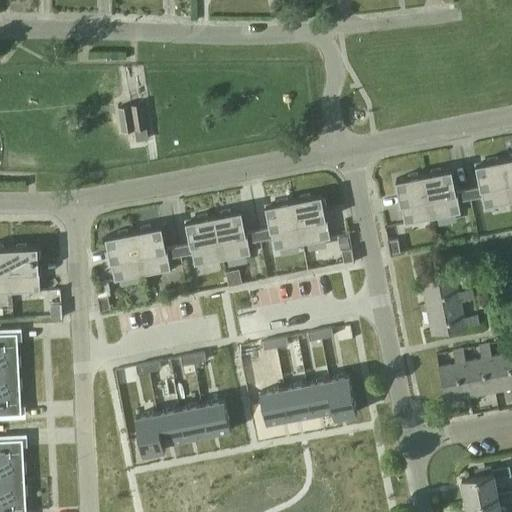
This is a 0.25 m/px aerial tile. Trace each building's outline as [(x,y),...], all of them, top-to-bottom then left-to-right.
[(143,103),(119,106),(122,131),(136,129),(146,128),(143,103)] [(480,186),(468,188),(470,198),(482,196),(484,207),(511,201),(511,198),(504,157),(487,160),(488,161),(476,163),(480,186)] [(440,169),(424,172),(433,217),(461,212),(459,200),(470,198),(468,188),(460,190),(457,190),(452,168),(441,170),(440,169)] [(404,223),(433,217),(424,172),(396,178),(404,223)] [(322,192),(294,198),(302,243),(330,237),(322,192)] [(274,248),(302,243),(294,198),(277,201),(277,202),(266,204),(270,227),(258,229),(260,239),(272,237),(274,248)] [(230,211),(230,210),(214,213),(223,258),(251,253),(248,241),(260,239),(258,229),(246,232),(242,209),(230,211)] [(194,264),(223,258),(214,213),(197,217),(198,218),(186,220),(187,226),(190,243),(178,245),(180,255),(192,252),(194,264)] [(169,257),(180,255),(178,245),(167,247),(162,225),(150,227),(150,226),(134,229),(143,274),(171,268),(169,257)] [(115,279),(143,274),(134,229),(106,235),(115,279)] [(337,237),(339,248),(349,246),(347,235),(337,237)] [(400,251),(398,238),(388,240),(391,252),(400,251)] [(37,245),(9,246),(11,292),(40,290),(37,245)] [(9,246),(0,246),(0,292),(11,292),(9,246)] [(353,260),(351,247),(341,249),(344,262),(353,260)] [(422,281),(427,309),(461,302),(474,299),(472,288),(459,291),(455,274),(422,281)] [(110,307),(108,295),(98,296),(101,309),(110,307)] [(464,317),(461,302),(427,309),(433,335),(480,325),(477,314),(464,317)] [(60,303),(50,303),(51,316),(60,316),(60,303)] [(331,326),(320,329),(321,336),(333,334),(331,326)] [(320,329),(308,331),(309,339),(321,336),(320,329)] [(16,332),(0,332),(0,373),(18,373),(16,332)] [(287,335),(275,337),(276,345),(288,343),(287,335)] [(275,337),(263,339),(265,347),(276,345),(275,337)] [(508,353),(492,356),(499,390),(511,387),(511,338),(505,340),(508,353)] [(473,395),(499,390),(492,356),(490,343),(479,345),(482,358),(466,361),(473,395)] [(473,395),(466,361),(464,349),(453,351),(455,363),(439,366),(446,401),(473,395)] [(204,351),(192,353),(194,361),(206,359),(204,351)] [(192,353),(181,355),(182,363),(194,361),(192,353)] [(159,359),(148,361),(149,369),(161,367),(159,359)] [(148,361),(136,364),(137,372),(149,369),(148,361)] [(18,373),(0,373),(0,414),(20,413),(18,373)] [(357,411),(350,373),(329,376),(336,415),(357,411)] [(336,415),(329,376),(306,381),(312,413),(334,408),(335,415),(336,415)] [(312,413),(306,381),(284,385),(290,417),(312,413)] [(290,417),(284,385),(260,390),(267,421),(290,417)] [(224,396),(200,401),(206,432),(230,428),(224,396)] [(200,401),(178,405),(184,437),(206,432),(200,401)] [(178,405),(157,409),(163,441),(184,437),(178,405)] [(157,409),(135,413),(142,452),(164,448),(163,441),(157,409)] [(393,511),(377,425),(350,430),(365,511),(393,511)] [(316,435),(319,453),(348,449),(346,431),(316,435)] [(22,438),(0,438),(0,479),(24,478),(22,438)] [(498,499),(497,495),(494,480),(511,476),(510,466),(492,470),(493,474),(462,480),(467,505),(498,499)] [(25,511),(24,478),(0,479),(0,511),(25,511)] [(511,492),(497,495),(498,499),(467,505),(468,511),(501,511),(500,504),(511,501),(511,492)]
